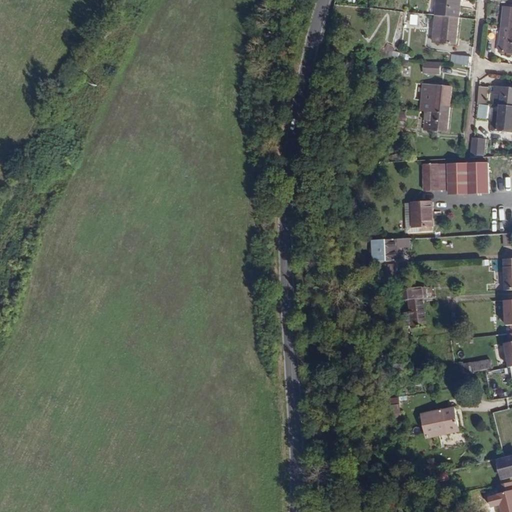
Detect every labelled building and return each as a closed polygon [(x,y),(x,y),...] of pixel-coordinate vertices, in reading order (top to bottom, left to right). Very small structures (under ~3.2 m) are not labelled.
[(458,18),(460,0),(435,0),(435,9),(440,9),(439,16),(458,18)] [(511,26),(511,6),(503,6),(503,15),(508,16),(507,26),(511,26)] [(455,46),(458,18),(439,16),(438,36),(433,35),(432,44),(455,46)] [(511,52),(511,26),(507,26),(506,43),(500,43),(499,52),(511,52)] [(470,66),(471,56),(450,55),(449,64),(470,66)] [(444,77),(445,66),(426,65),(426,76),(444,77)] [(449,105),(451,86),(422,84),(420,110),(431,111),(440,112),(441,104),(449,105)] [(487,103),(488,87),(479,86),(478,103),(487,103)] [(511,105),(511,87),(495,86),(495,95),(501,96),(500,104),(511,105)] [(447,130),(449,105),(441,104),(440,112),(431,111),(430,120),(424,120),(424,129),(447,130)] [(511,133),(511,105),(500,104),(499,123),(493,122),(492,132),(511,133)] [(485,124),(487,106),(478,105),(477,123),(485,124)] [(483,157),(485,138),(474,137),(472,137),(470,155),(483,157)] [(490,193),(489,163),(447,164),(448,190),(448,195),(490,193)] [(448,190),(447,164),(422,165),(424,192),(448,190)] [(435,233),(433,203),(406,204),(407,234),(435,233)] [(511,234),(503,235),(503,247),(511,246),(511,234)] [(413,260),(412,238),(392,240),(393,261),(413,260)] [(429,326),(426,302),(438,301),(437,289),(396,293),(398,305),(411,304),(413,328),(429,326)] [(478,361),(454,365),(456,375),(479,371),(478,361)] [(462,429),(458,406),(423,411),(427,435),(462,429)] [(511,477),(511,457),(501,461),(506,479),(511,477)] [(511,511),(511,489),(500,492),(487,496),(490,508),(499,506),(500,511),(511,511)]
